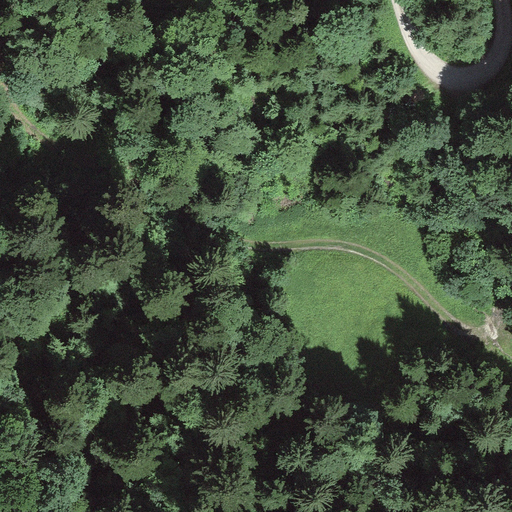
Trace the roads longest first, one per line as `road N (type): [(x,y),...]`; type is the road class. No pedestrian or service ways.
road 1 (track): [(465,81),(502,285),(477,330),(362,249),(226,233),(123,171),(45,144),(14,106),(0,64)]
road 2 (track): [(498,0),(499,55),(486,74),(465,81),(443,77),(422,59),(400,0)]
